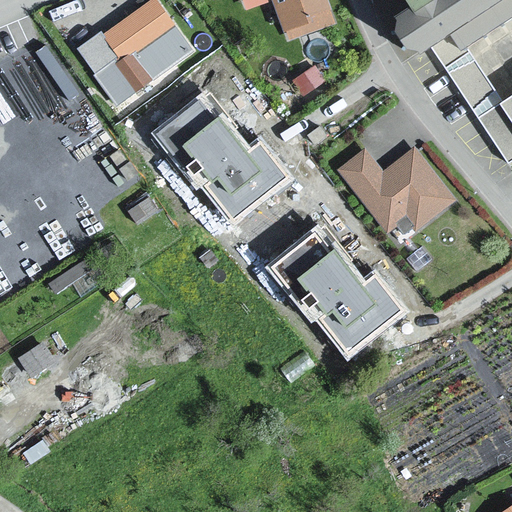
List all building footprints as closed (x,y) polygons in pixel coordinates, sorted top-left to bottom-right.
[(194,49),(158,0),(150,0),(105,33),(103,30),(79,47),(119,103),(194,49)] [(277,0),(289,29),(293,35),(337,20),(330,0),(277,0)] [(427,54),(432,50),(456,37),(468,54),(484,44),(488,50),(494,45),(490,39),(501,32),(505,37),(511,33),(507,27),(511,24),(511,0),(405,0),(413,12),(404,18),(398,32),(403,45),(413,53),(427,54)] [(468,54),(456,37),(432,50),(446,72),(469,57),(468,54)] [(469,57),(446,72),(451,79),(482,63),(475,53),(469,57)] [(499,91),(482,63),(451,79),(475,113),(499,91)] [(499,91),(475,113),(482,123),(507,105),(499,91)] [(511,101),(507,105),(482,123),(511,166),(511,101)] [(420,229),(460,197),(418,144),(385,167),(368,148),(341,169),(392,229),(410,212),(420,229)] [(29,369),(53,361),(46,341),(23,349),(29,369)]
